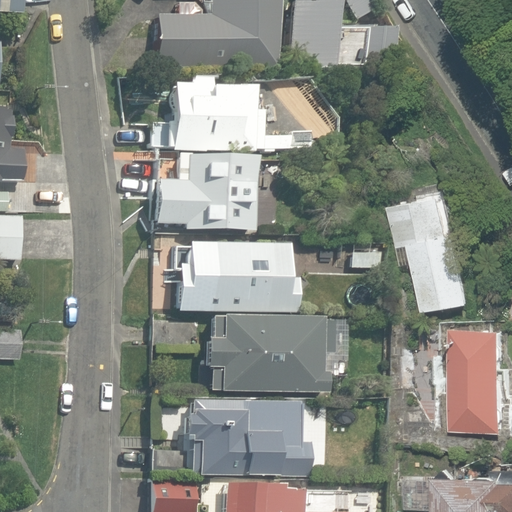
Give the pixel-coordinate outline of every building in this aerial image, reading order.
[(0,0),(0,15),(21,16),(21,0),(0,0)] [(204,0),(204,15),(155,15),(155,62),(265,62),(264,0),(204,0)] [(374,0),(340,0),(355,23),(380,9),(374,0)] [(329,3),(287,2),(284,69),(389,74),(391,33),(328,30),(329,3)] [(179,81),(179,86),(164,86),(162,151),(259,153),(260,88),(202,87),(203,81),(179,81)] [(0,185),(35,186),(36,145),(4,145),(5,104),(0,104),(0,185)] [(148,160),(147,222),(177,222),(177,233),(246,234),(247,162),(148,160)] [(445,192),(387,201),(394,249),(412,246),(422,314),(463,308),(445,192)] [(0,259),(17,260),(18,214),(0,214),(0,259)] [(189,309),(294,309),(294,281),(282,281),(282,244),(188,244),(189,309)] [(202,394),(321,396),(321,374),(310,373),(311,319),(203,317),(202,394)] [(501,334),(453,333),(451,434),(498,434),(501,334)] [(303,404),(183,402),(183,447),(192,448),(191,480),(302,482),(303,404)] [(190,511),(191,484),(144,484),(143,511),(190,511)] [(295,511),(296,491),(217,489),(216,511),(295,511)]
